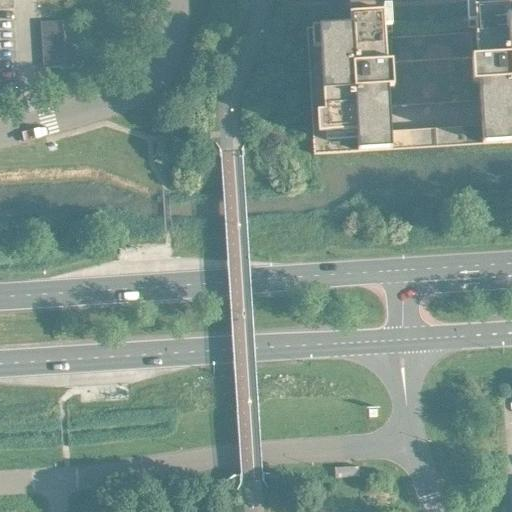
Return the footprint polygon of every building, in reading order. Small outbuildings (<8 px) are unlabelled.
[(463,56),(464,75),(475,75),(475,81),(481,80),(484,124),(485,142),(504,141),(511,140),(511,13),(510,3),(469,5),(470,26),(478,26),(479,55),(475,56),(474,56),(463,56)] [(359,137),(360,149),(394,147),(393,129),(390,86),(396,85),(395,80),(406,79),(405,60),(394,60),(389,61),(387,31),(394,30),(393,9),(352,12),(352,23),(314,25),(316,46),(323,45),(326,110),(319,110),(320,132),(328,131),(328,139),(359,137)] [(43,19),(44,30),(66,29),(65,17),(43,19)] [(44,30),(44,42),(66,40),(66,29),(44,30)] [(394,60),(405,60),(463,56),(474,56),(475,56),(473,31),(392,36),(394,60)] [(44,42),(45,53),(67,52),(66,40),(44,42)] [(67,52),(45,53),(46,64),(68,63),(67,52)]
